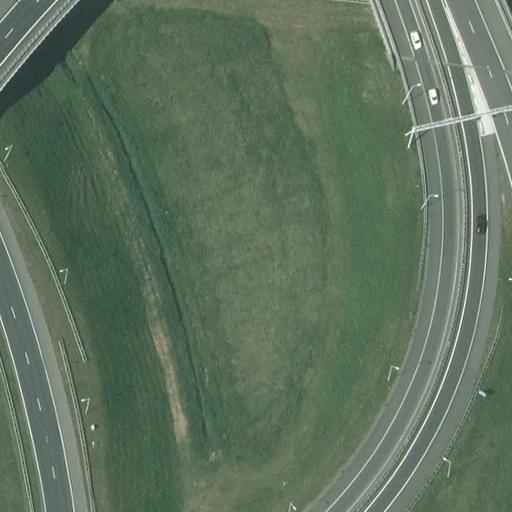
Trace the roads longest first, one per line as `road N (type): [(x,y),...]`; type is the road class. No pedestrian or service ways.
road 1 (motorway): [(397,0),(443,159),(449,266),(437,338),(401,431),(343,511)]
road 2 (motorway): [(382,511),(458,368),(478,274),(472,152),(432,0)]
road 3 (motorway): [(59,511),(0,280)]
road 4 (motorway): [(511,143),(449,0)]
